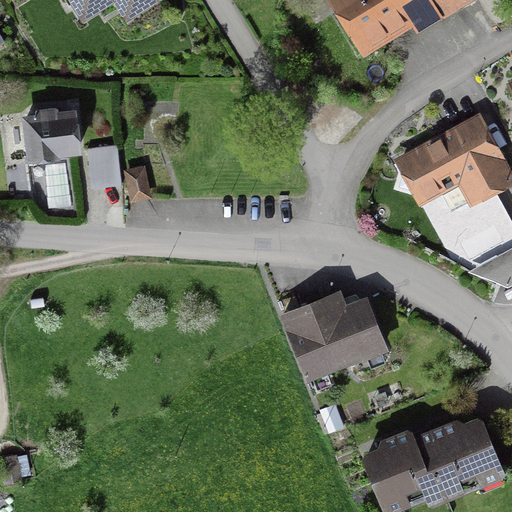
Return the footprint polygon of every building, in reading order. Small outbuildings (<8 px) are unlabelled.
[(126,26),(164,3),(161,0),(66,0),(82,26),(114,6),(126,26)] [(325,0),(363,62),(412,32),(416,38),(478,0),(325,0)] [(60,150),(82,147),(77,103),(58,105),(58,103),(56,103),(56,102),(35,104),(36,109),(22,110),(27,157),(60,153),(60,150)] [(451,209),(467,200),(470,203),(511,181),(511,180),(511,166),(479,108),(394,156),(397,162),(394,164),(398,172),(393,189),(415,196),(419,203),(442,191),(451,209)] [(122,182),(116,142),(86,146),(91,186),(122,182)] [(124,167),(131,200),(152,196),(145,163),(124,167)] [(511,282),(511,244),(505,249),(468,269),(508,285),(511,282)] [(307,378),(389,346),(367,290),(358,294),(357,290),(345,295),(341,284),(280,308),(307,378)] [(389,402),(385,390),(373,394),(377,405),(389,402)] [(323,432),(344,425),(336,402),(315,409),(323,432)] [(428,500),(432,503),(503,473),(505,467),(483,412),(477,410),(465,416),(457,413),(415,430),(413,425),(407,423),(381,434),(378,441),(365,446),(362,453),(384,507),(389,510),(427,496),(428,500)] [(0,455),(0,463),(4,483),(22,479),(21,475),(32,473),(28,453),(17,454),(17,452),(0,455)]
